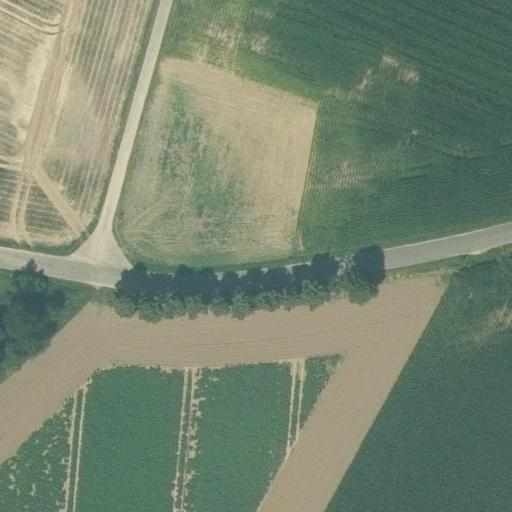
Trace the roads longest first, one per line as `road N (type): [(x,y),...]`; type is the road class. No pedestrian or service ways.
road 1 (tertiary): [(511,230),(328,269),(213,283),(167,284),(0,257)]
road 2 (track): [(97,274),(165,0)]
